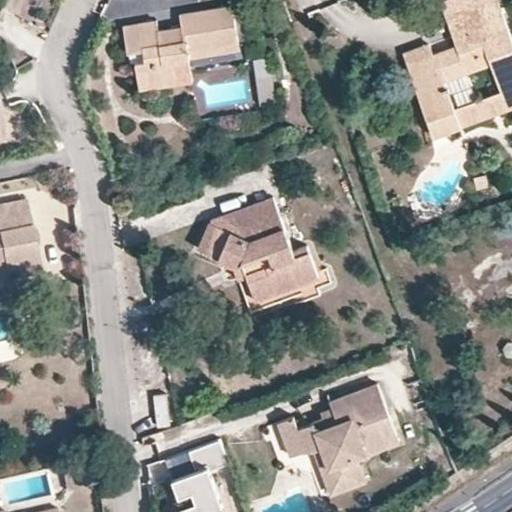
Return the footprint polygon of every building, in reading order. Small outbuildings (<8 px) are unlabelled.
[(494,0),(446,18),(456,46),(435,54),(409,63),(429,117),(456,107),(447,80),(494,62),(502,90),(511,86),(511,39),(497,0),(494,0)] [(494,0),(448,0),(440,3),(446,18),(494,0)] [(180,13),(181,24),(156,27),(154,18),(121,23),(125,49),(130,49),(140,47),(146,83),(173,78),(172,61),(185,59),(184,50),(234,43),(228,5),(180,13)] [(0,20),(0,32),(32,53),(43,36),(6,12),(0,20)] [(235,51),(234,43),(184,50),(185,59),(195,57),(235,51)] [(435,54),(432,44),(406,53),(409,63),(435,54)] [(135,84),(146,83),(140,47),(130,49),(135,84)] [(185,59),(172,61),(173,78),(188,77),(187,70),(185,59)] [(429,117),(436,134),(511,106),(511,86),(502,90),(456,107),(429,117)] [(305,242),(292,246),(271,194),(211,215),(196,247),(233,264),(242,262),(247,276),(255,296),(318,274),(316,269),(305,242)] [(33,225),(28,200),(0,205),(0,266),(3,267),(21,277),(44,272),(39,250),(27,245),(29,231),(33,225)] [(27,245),(39,250),(33,225),(29,231),(27,245)] [(242,262),(233,264),(239,279),(247,276),(242,262)] [(0,281),(21,277),(3,267),(0,266),(0,281)] [(328,404),(330,412),(333,421),(321,425),(320,421),(298,429),(293,418),(288,419),(301,454),(313,454),(321,451),(337,493),(364,484),(355,460),(398,445),(378,389),(376,386),(328,404)] [(167,394),(155,394),(157,425),(169,424),(167,394)] [(333,421),(330,412),(319,416),(320,421),(321,425),(333,421)] [(288,419),(276,423),(289,458),(301,454),(288,419)] [(219,439),(187,450),(195,469),(171,478),(177,496),(192,490),(195,501),(175,508),(176,511),(223,511),(208,469),(227,463),(219,439)] [(321,451),(313,454),(328,496),(337,493),(321,451)] [(64,484),(65,488),(98,480),(96,456),(60,464),(64,484)]
